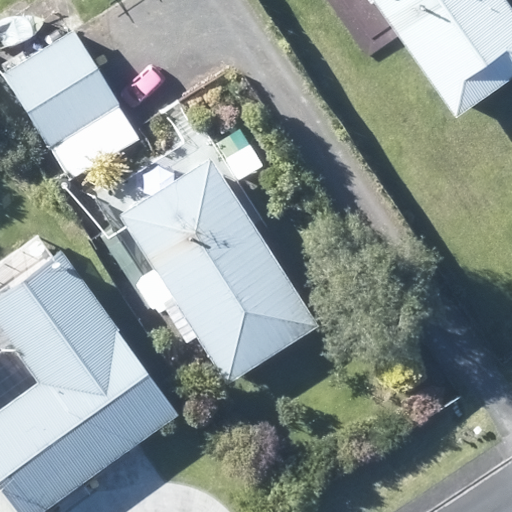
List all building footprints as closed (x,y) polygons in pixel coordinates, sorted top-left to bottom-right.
[(511,0),(378,0),(462,117),(511,81),(511,0)] [(45,41),(33,23),(29,14),(3,30),(0,31),(0,52),(10,69),(8,71),(73,181),(144,138),(130,115),(93,54),(77,28),(73,31),(48,46),(45,41)] [(231,157),(243,179),(269,167),(255,143),(231,157)] [(126,214),(231,380),(322,323),(217,157),(126,214)] [(106,236),(152,306),(164,298),(118,227),(106,236)] [(0,471),(27,511),(42,511),(143,444),(185,414),(68,247),(0,293),(0,317),(16,341),(0,352),(0,471)]
